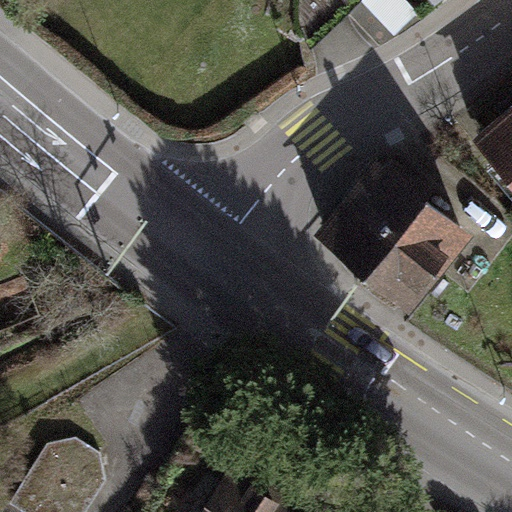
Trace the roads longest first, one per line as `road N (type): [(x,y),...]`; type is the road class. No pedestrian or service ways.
road 1 (residential): [(201,261),(303,144),(463,62),(511,18)]
road 2 (primary): [(511,456),(201,261)]
road 3 (primary): [(201,261),(0,88)]
